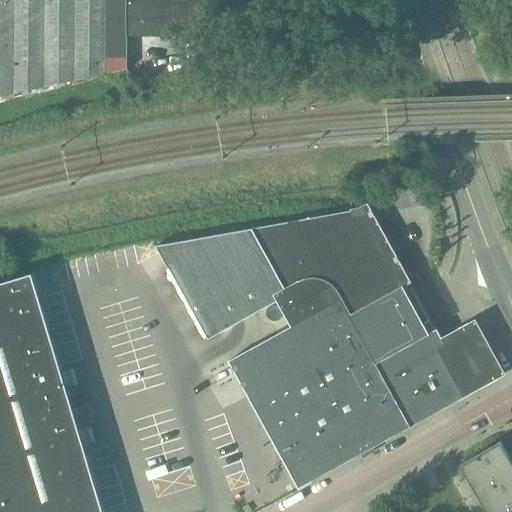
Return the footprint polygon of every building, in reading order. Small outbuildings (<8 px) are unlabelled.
[(126,36),(126,0),(0,0),(0,97),(127,68),(127,36),(126,36)] [(126,0),(126,36),(127,36),(207,36),(207,0),(126,0)] [(135,47),(139,65),(178,56),(175,41),(152,46),(151,44),(135,47)] [(259,227),(156,246),(207,338),(217,332),(218,334),(277,302),(291,327),(229,361),(299,488),(464,397),(433,341),(427,331),(360,210),(360,209),(358,209),(356,209),(356,210),(259,227)] [(0,283),(0,511),(103,511),(32,274),(0,283)] [(440,336),(433,341),(464,397),(491,382),(504,374),(478,327),(466,334),(445,345),(440,336)] [(460,465),(476,493),(511,471),(511,460),(501,441),(460,465)] [(511,471),(476,493),(487,511),(504,511),(511,508),(511,471)]
